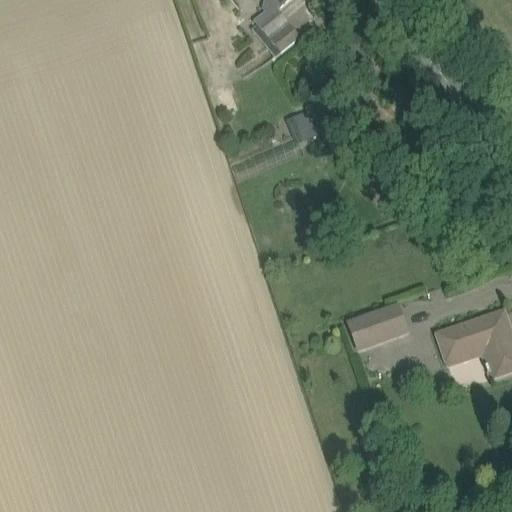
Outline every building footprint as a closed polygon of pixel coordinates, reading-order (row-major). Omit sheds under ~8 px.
[(273,0),(281,9),(292,0),(273,0)] [(278,12),(259,28),(281,56),(301,39),(278,12)] [(234,91),(220,95),(226,113),(240,109),(234,91)] [(339,100),(324,109),(330,119),(345,111),(339,100)] [(296,145),(318,137),(309,112),(288,120),(296,145)] [(346,324),(357,356),(410,336),(398,305),(346,324)] [(490,382),(511,373),(511,338),(508,327),(487,334),(483,322),(436,338),(446,368),(480,355),(490,382)]
